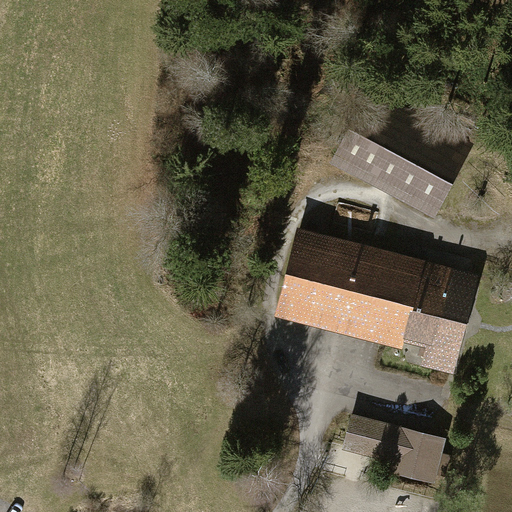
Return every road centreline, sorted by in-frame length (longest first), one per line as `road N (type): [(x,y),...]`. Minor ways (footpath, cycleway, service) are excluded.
road 1 (track): [(284,511),(319,378),(280,350),(265,314),(269,259),(294,213),(321,189),(378,200),(425,234),(511,241)]
road 2 (track): [(511,429),(319,378)]
